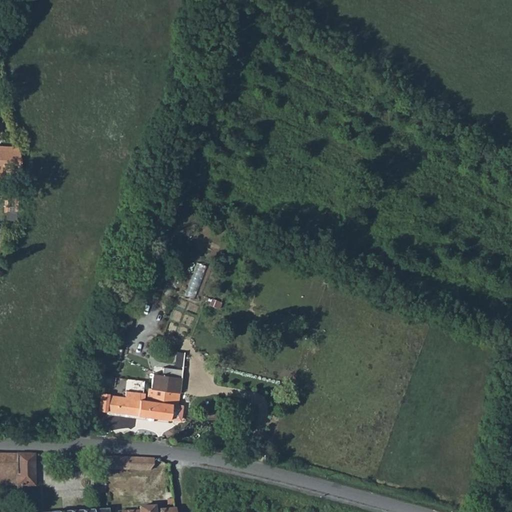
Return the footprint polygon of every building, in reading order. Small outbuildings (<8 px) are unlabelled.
[(0,169),(11,170),(11,166),(11,160),(19,160),(20,160),(21,148),(0,147),(0,169)] [(188,293),(198,296),(207,264),(197,261),(188,293)] [(120,353),(122,340),(115,340),(113,352),(120,353)] [(149,383),(181,388),(182,375),(151,370),(149,383)] [(140,396),(138,411),(170,416),(172,402),(179,402),(181,388),(149,383),(144,383),(143,397),(140,396)] [(99,406),(138,411),(140,396),(137,396),(138,391),(111,387),(110,394),(101,392),(99,406)] [(91,405),(99,406),(101,392),(93,391),(91,405)] [(34,455),(0,453),(0,484),(17,485),(16,493),(21,493),(21,490),(33,490),(33,485),(34,485),(34,455)] [(104,469),(105,469),(150,470),(153,464),(154,459),(104,457),(104,469)]
